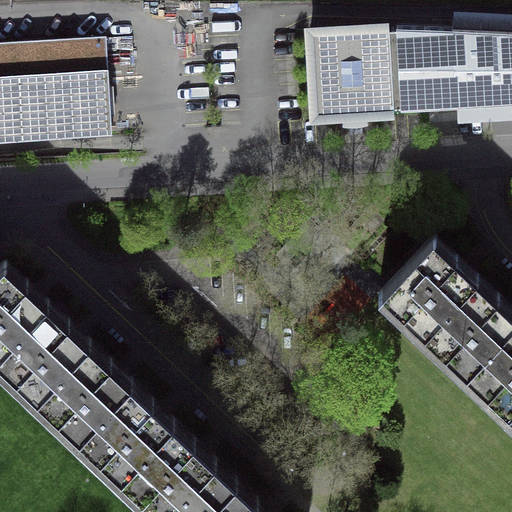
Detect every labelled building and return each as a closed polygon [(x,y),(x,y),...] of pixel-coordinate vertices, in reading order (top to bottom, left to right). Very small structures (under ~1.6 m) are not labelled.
[(423,106),(511,100),(511,29),(463,27),(427,25),(397,24),(397,27),(389,27),(389,23),(310,28),(315,113),(348,111),(348,118),(355,117),(362,117),(361,111),(394,109),(394,105),(402,105),(402,107),(408,107),(409,114),(424,113),(423,106)] [(107,34),(0,40),(0,137),(112,131),(107,34)] [(425,327),(476,272),(469,266),(434,233),(383,287),(425,327)] [(0,262),(0,346),(46,298),(40,291),(4,258),(0,262)] [(476,272),(425,327),(467,366),(511,318),(511,306),(476,272)] [(82,331),(46,298),(0,346),(0,356),(37,391),(88,337),(82,331)] [(511,318),(467,366),(509,406),(511,403),(511,318)] [(123,370),(88,337),(37,391),(79,431),(130,376),(123,370)] [(165,409),(130,376),(79,431),(121,470),(172,416),(165,409)] [(207,449),(172,416),(121,470),(165,511),(200,511),(235,475),(207,449)] [(274,511),(270,508),(235,475),(200,511),(274,511)]
